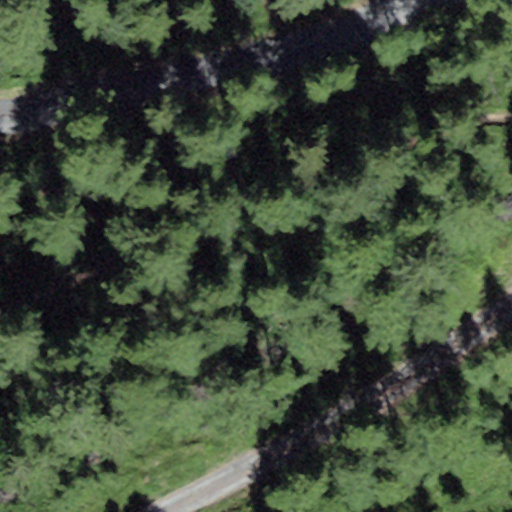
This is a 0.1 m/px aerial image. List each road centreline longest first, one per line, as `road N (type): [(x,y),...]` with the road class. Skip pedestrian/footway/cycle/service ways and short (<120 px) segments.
road 1 (unclassified): [(413,0),(310,42),(0,114)]
road 2 (track): [(166,511),(371,401),(511,306)]
